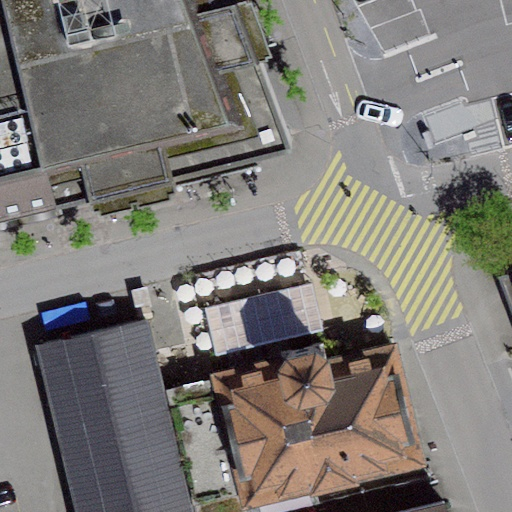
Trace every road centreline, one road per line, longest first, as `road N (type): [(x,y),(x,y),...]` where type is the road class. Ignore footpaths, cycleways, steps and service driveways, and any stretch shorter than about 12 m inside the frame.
road 1 (residential): [(385,201),(0,293)]
road 2 (residential): [(385,201),(508,511)]
road 3 (residential): [(306,0),(385,201)]
road 4 (residential): [(511,171),(385,201)]
